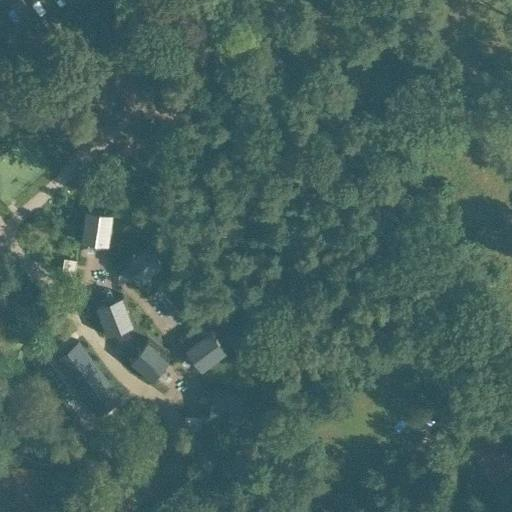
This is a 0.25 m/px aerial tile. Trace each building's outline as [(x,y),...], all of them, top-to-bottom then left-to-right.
[(0,0),(0,23),(4,29),(31,7),(24,0),(0,0)] [(481,10),(475,0),(416,0),(429,22),(443,14),(450,27),(481,10)] [(70,9),(61,16),(69,26),(78,20),(70,9)] [(0,57),(0,75),(9,68),(0,57)] [(61,106),(69,101),(61,91),(54,96),(61,106)] [(50,100),(40,107),(47,116),(57,109),(50,100)] [(68,154),(84,142),(61,110),(44,122),(68,154)] [(489,187),(509,172),(492,150),(472,165),(489,187)] [(82,207),(78,239),(109,243),(113,212),(82,207)] [(469,208),(437,228),(448,246),(480,225),(469,208)] [(145,240),(120,259),(139,284),(164,265),(145,240)] [(4,301),(19,320),(36,306),(19,284),(5,295),(7,298),(4,301)] [(122,293),(93,305),(105,335),(134,323),(122,293)] [(210,326),(185,345),(204,370),(229,351),(210,326)] [(147,337),(127,362),(152,381),(172,357),(147,337)] [(78,340),(54,358),(96,415),(120,397),(78,340)] [(214,386),(210,417),(241,422),(246,391),(214,386)] [(362,412),(373,402),(360,388),(349,398),(362,412)] [(480,416),(457,432),(493,482),(511,467),(511,458),(509,455),(511,452),(511,441),(505,431),(496,438),(480,416)]
